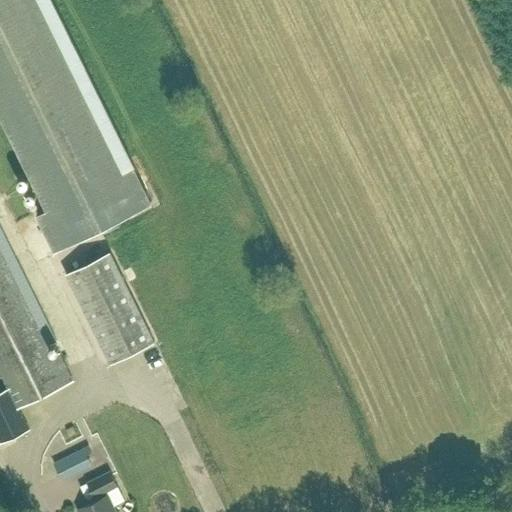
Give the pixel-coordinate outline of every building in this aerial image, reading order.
[(37,212),(55,249),(152,201),(134,164),(123,169),(39,0),(0,0),(0,111),(47,207),(37,212)] [(154,341),(109,250),(66,272),(110,362),(154,341)] [(42,318),(34,321),(0,251),(0,369),(8,387),(0,390),(0,437),(2,441),(29,428),(18,407),(72,380),(58,352),(51,355),(43,339),(50,335),(42,318)] [(60,474),(89,459),(86,453),(91,451),(88,444),(54,462),(60,474)] [(104,490),(116,484),(109,470),(87,481),(94,495),(96,495),(97,498),(77,508),(79,511),(116,511),(107,493),(106,494),(104,490)]
